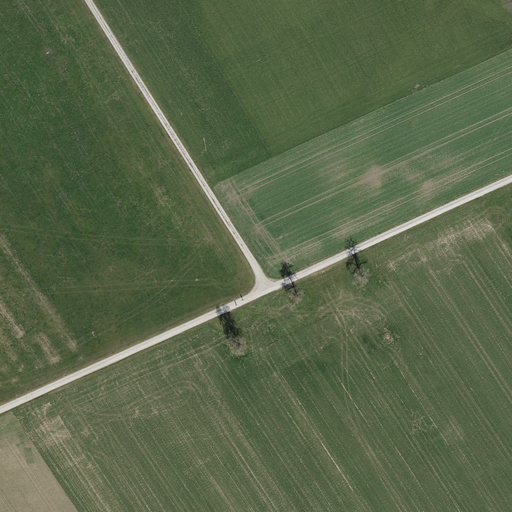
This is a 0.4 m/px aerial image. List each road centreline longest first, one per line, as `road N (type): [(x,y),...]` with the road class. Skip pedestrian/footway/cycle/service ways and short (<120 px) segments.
road 1 (track): [(511,177),(0,409)]
road 2 (track): [(89,0),(269,288)]
